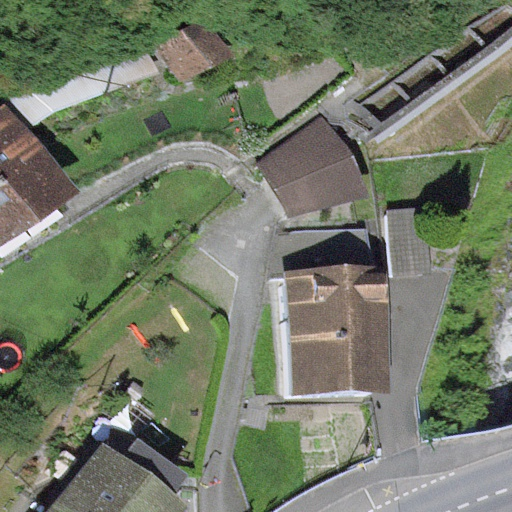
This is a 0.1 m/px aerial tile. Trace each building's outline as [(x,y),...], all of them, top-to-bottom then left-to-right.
[(203,25),(161,45),(175,74),(217,54),(203,25)] [(352,202),(316,121),(254,163),(278,221),(352,202)] [(0,252),(58,215),(7,138),(0,142),(0,252)] [(418,214),(384,216),(387,277),(421,275),(418,214)] [(284,280),(366,279),(356,234),(275,236),(267,280),(284,280)] [(369,397),(366,279),(284,280),(286,399),(369,397)] [(151,511),(146,508),(165,484),(125,451),(105,475),(88,462),(46,511),(45,511),(30,499),(19,511),(151,511)]
